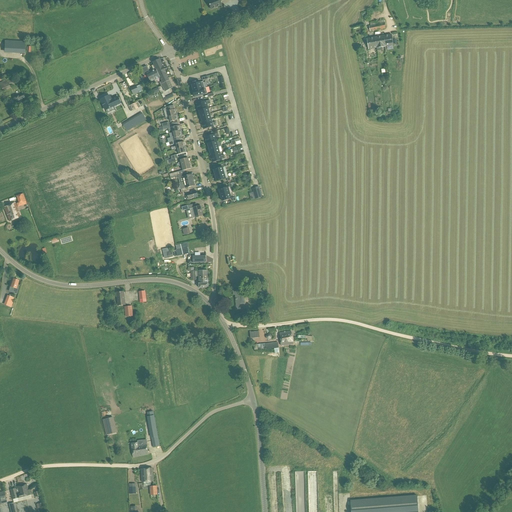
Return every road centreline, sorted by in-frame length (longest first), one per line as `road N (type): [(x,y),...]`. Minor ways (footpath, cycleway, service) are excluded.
road 1 (track): [(224,325),(331,319),(511,356)]
road 2 (unclassified): [(213,308),(212,213),(169,50)]
road 3 (tertiary): [(213,308),(168,281),(51,283),(0,249)]
road 4 (residential): [(0,129),(169,50)]
road 5 (unclassified): [(125,466),(152,463),(209,416),(252,399)]
road 6 (track): [(0,482),(45,466),(125,466)]
